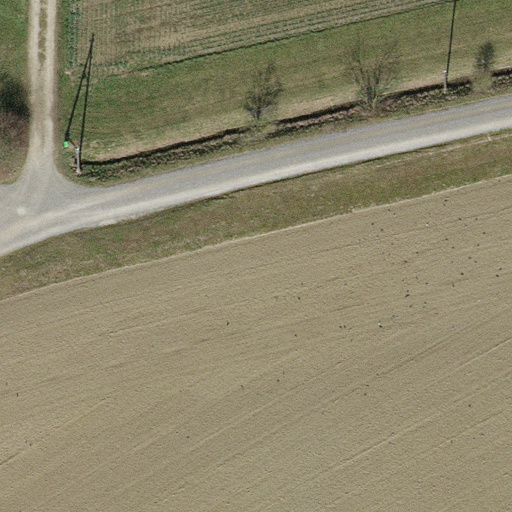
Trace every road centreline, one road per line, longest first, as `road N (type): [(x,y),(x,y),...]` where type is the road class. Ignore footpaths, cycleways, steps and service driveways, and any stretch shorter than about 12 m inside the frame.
road 1 (track): [(511,119),(35,224),(0,244)]
road 2 (track): [(35,224),(50,0)]
